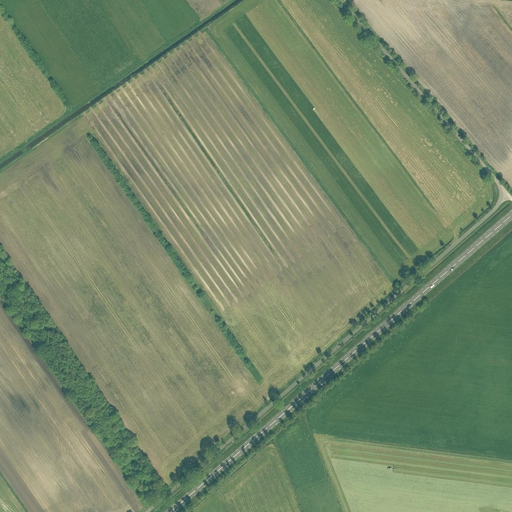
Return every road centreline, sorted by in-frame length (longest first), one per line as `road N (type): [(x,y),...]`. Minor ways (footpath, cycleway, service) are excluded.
road 1 (unclassified): [(147,511),(490,213),(505,191)]
road 2 (primary): [(170,511),(511,214)]
road 3 (track): [(0,161),(233,0)]
road 4 (unclassified): [(505,191),(340,0)]
